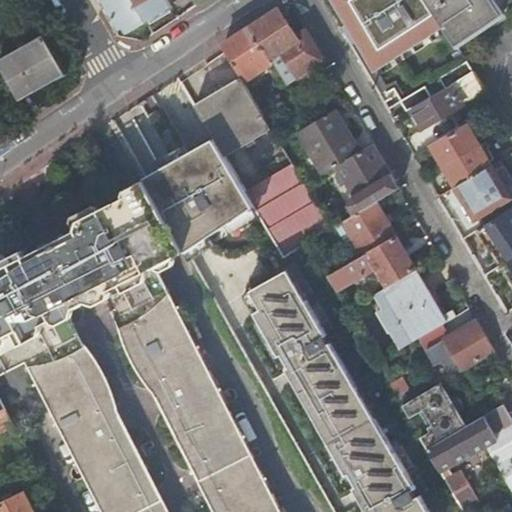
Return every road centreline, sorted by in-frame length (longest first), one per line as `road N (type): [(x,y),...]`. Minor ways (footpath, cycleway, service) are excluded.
road 1 (residential): [(309,0),(505,339)]
road 2 (residential): [(121,88),(250,0)]
road 3 (residential): [(0,169),(121,88)]
